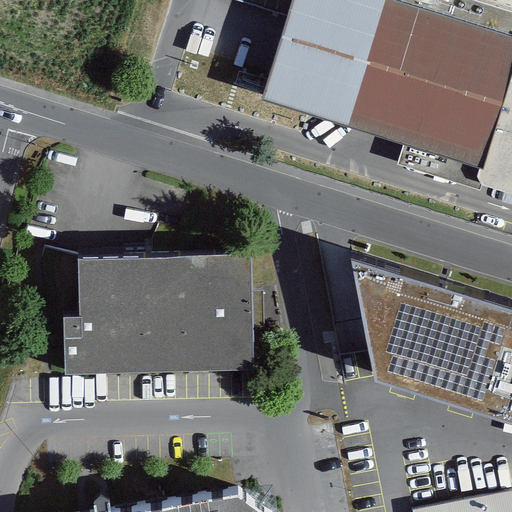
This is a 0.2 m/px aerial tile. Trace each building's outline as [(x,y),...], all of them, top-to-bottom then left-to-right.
[(511,0),(297,0),(268,100),(410,147),(401,166),(488,188),(511,195),(511,0)] [(254,364),(251,243),(78,243),(80,307),(64,305),(65,371),(254,364)] [(511,300),(351,251),(376,379),(511,423),(511,300)] [(268,511),(237,488),(93,511),(268,511)] [(511,511),(511,491),(415,511),(511,511)]
